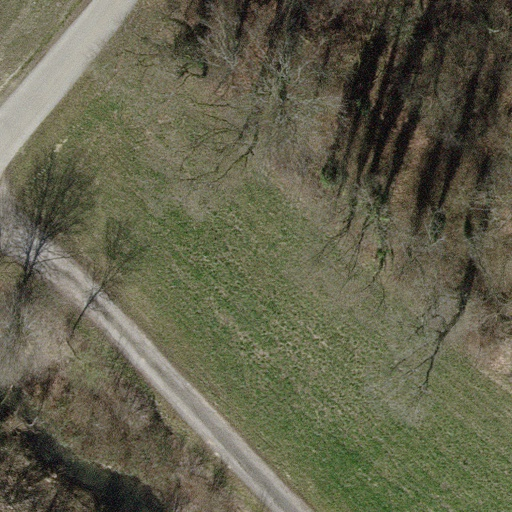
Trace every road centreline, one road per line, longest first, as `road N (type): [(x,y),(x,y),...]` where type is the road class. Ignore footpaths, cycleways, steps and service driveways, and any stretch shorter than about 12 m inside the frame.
road 1 (track): [(0,220),(64,270),(291,511)]
road 2 (track): [(0,142),(120,0)]
